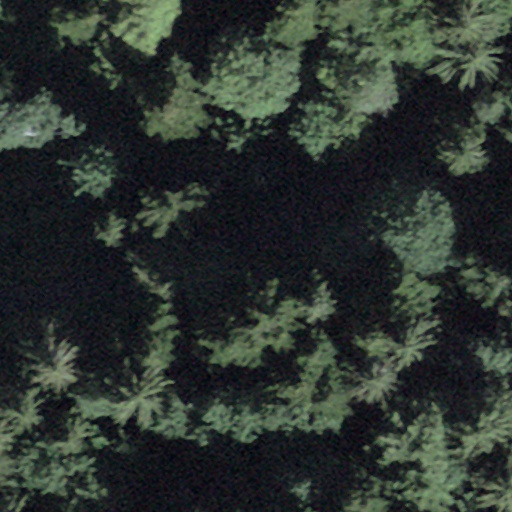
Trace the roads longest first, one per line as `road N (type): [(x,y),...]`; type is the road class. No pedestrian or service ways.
road 1 (unclassified): [(511,46),(474,68),(339,192),(87,290),(0,300)]
road 2 (unclassified): [(166,511),(356,425),(418,378),(468,324),(511,223)]
